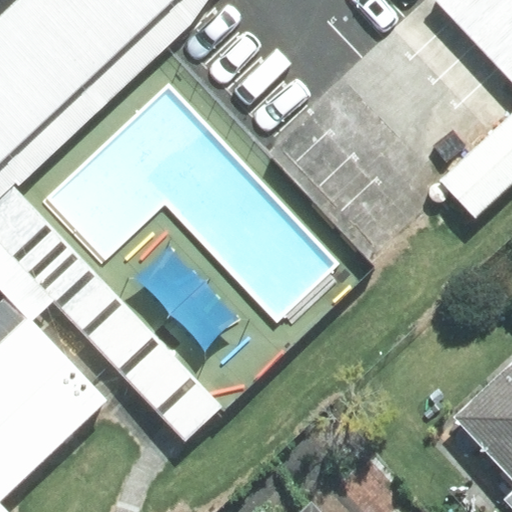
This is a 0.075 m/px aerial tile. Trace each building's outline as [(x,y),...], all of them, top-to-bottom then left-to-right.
[(0,0),(0,166),(5,171),(181,0),(0,0)] [(511,0),(440,0),(511,78),(511,0)] [(511,121),(449,181),(485,219),(511,193),(511,121)] [(114,401),(40,319),(0,355),(0,511),(17,511),(5,498),(114,401)] [(511,476),(511,363),(455,415),(511,476)]
